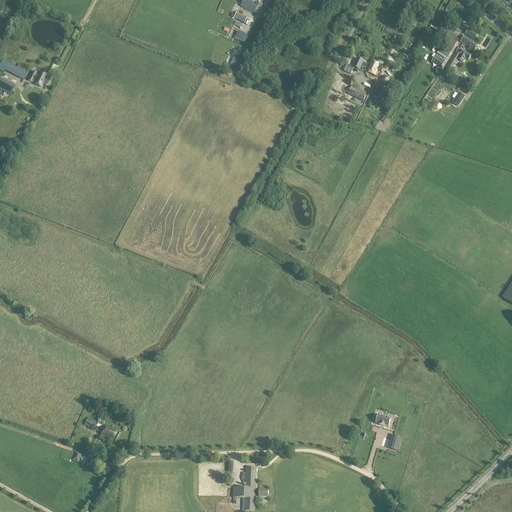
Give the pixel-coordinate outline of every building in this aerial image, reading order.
[(245,0),(244,0),(241,7),(254,13),(258,6),(245,0)] [(247,18),(237,13),(234,18),(245,24),(247,18)] [(479,34),(469,28),(465,34),(474,41),(479,34)] [(441,32),(438,38),(454,47),(457,42),(453,39),(458,32),(454,29),(452,32),(448,29),(445,35),(441,32)] [(478,45),(464,36),(460,42),(474,51),(478,45)] [(452,51),(441,44),(437,52),(447,58),(452,51)] [(460,59),(459,60),(463,63),(464,61),(465,59),(468,61),(471,56),(463,51),(461,50),(460,53),(461,53),(460,55),(461,56),(460,59)] [(450,71),(452,68),(454,64),(456,61),(460,55),(456,52),(446,68),(450,71)] [(383,69),(382,69),(383,66),(371,61),(370,65),(363,63),(364,61),(357,58),(353,67),(360,70),(363,71),(363,70),(367,72),(375,76),(378,70),(381,72),(383,69)] [(435,58),(432,63),(441,69),(444,64),(444,63),(435,58)] [(0,66),(0,70),(4,72),(5,70),(8,72),(11,65),(3,61),(0,66)] [(34,83),(34,84),(41,87),(43,85),(46,86),(50,77),(47,76),(40,72),(39,74),(37,72),(36,73),(33,72),(28,81),(32,83),(32,82),(34,83)] [(10,96),(12,92),(14,89),(15,87),(9,83),(4,92),(10,96)] [(377,89),(373,98),(374,99),(378,101),(385,86),(378,83),(376,88),(377,89)] [(351,88),(348,94),(363,102),(367,95),(351,88)] [(458,107),(465,97),(459,92),(452,103),(458,107)] [(511,282),(503,298),(511,303),(511,282)] [(376,422),(375,424),(376,424),(376,423),(380,425),(379,425),(379,426),(384,427),(384,426),(388,427),(389,428),(391,419),(391,420),(378,416),(378,415),(377,417),(376,417),(375,421),(376,422)] [(88,418),(84,425),(88,427),(87,429),(92,431),(96,421),(88,418)] [(102,442),(106,443),(108,439),(113,441),(117,432),(106,426),(101,435),(105,437),(104,439),(103,439),(102,442)] [(78,463),(82,454),(76,452),(73,460),(78,463)] [(91,469),(95,461),(90,458),(86,466),(91,469)] [(259,498),(259,491),(256,491),(257,468),(246,468),(245,488),(233,488),(233,498),(233,502),(236,502),(237,498),(245,499),(244,511),(255,511),(256,497),(259,498)] [(261,489),(260,496),(263,496),(263,501),(269,502),(269,497),(272,497),(272,489),(261,489)]
